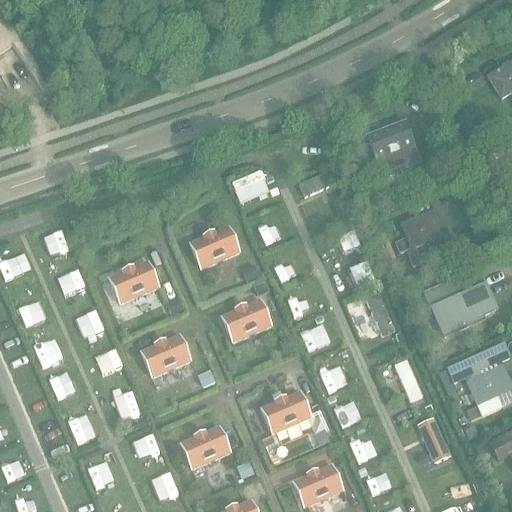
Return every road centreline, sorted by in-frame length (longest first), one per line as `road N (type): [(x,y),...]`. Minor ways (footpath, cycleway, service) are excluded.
road 1 (tertiary): [(461,0),(317,80),(0,190)]
road 2 (residential): [(511,247),(424,75)]
